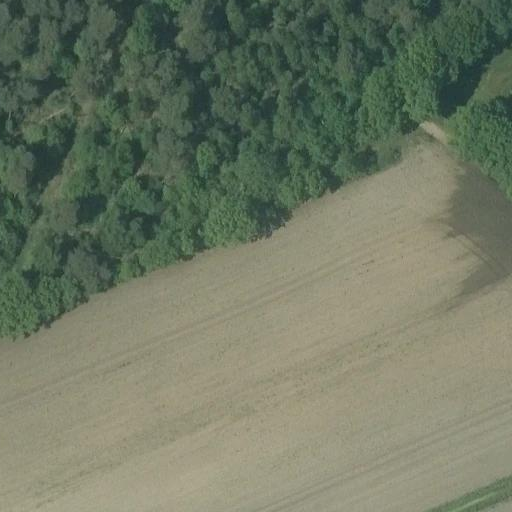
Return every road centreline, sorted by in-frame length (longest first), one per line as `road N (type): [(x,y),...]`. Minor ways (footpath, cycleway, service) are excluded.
road 1 (track): [(0,289),(29,300),(292,193),(404,131),(434,133)]
road 2 (track): [(434,133),(410,111),(410,84),(482,22)]
